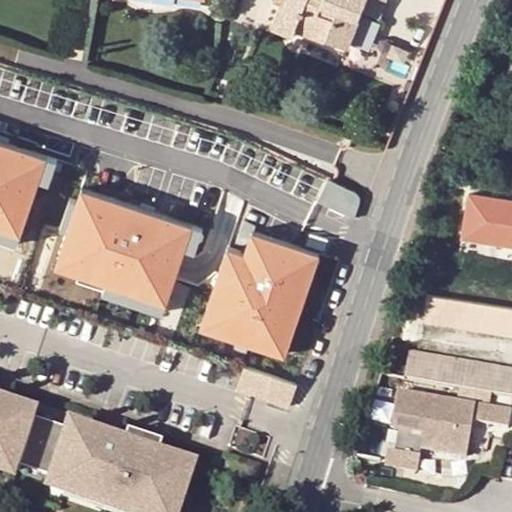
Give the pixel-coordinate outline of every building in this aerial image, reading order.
[(377,16),(384,0),(282,0),(271,27),(290,35),(293,29),(298,18),(327,29),(324,37),(346,45),(360,10),(377,16)] [(298,18),(293,29),(323,41),(324,37),(327,29),(298,18)] [(0,139),(0,225),(22,233),(48,156),(0,139)] [(326,182),(317,202),(354,217),(360,202),(360,198),(358,195),(326,182)] [(84,189),(61,257),(110,273),(108,279),(168,299),(179,266),(193,225),(84,189)] [(511,195),(462,189),(455,238),(511,244),(511,195)] [(251,343),(287,355),(303,306),(293,302),(310,250),(254,231),(256,225),(243,221),(237,241),(249,245),(247,251),(228,245),(204,317),(254,333),(251,343)] [(310,233),(307,243),(324,248),(327,238),(310,233)] [(511,310),(429,297),(425,322),(511,335),(511,310)] [(511,370),(411,354),(407,380),(511,397),(511,370)] [(295,383),(243,365),(235,389),(288,406),(295,383)] [(425,450),(470,458),(476,423),(511,429),(511,426),(511,411),(479,406),(400,394),(395,431),(427,436),(425,450)] [(0,458),(18,464),(49,474),(68,481),(66,487),(140,511),(159,511),(162,511),(179,511),(193,469),(174,462),(176,455),(159,449),(161,442),(142,435),(140,443),(125,437),(123,443),(109,438),(111,433),(80,422),(78,428),(65,424),(35,414),(23,410),(25,405),(5,398),(3,404),(0,403),(0,458)] [(142,435),(128,430),(125,437),(140,443),(142,435)] [(421,474),(424,458),(391,453),(388,469),(421,474)] [(18,464),(0,458),(0,465),(18,471),(18,464)] [(68,481),(49,474),(48,481),(66,487),(68,481)] [(140,511),(66,487),(64,496),(113,511),(140,511)]
